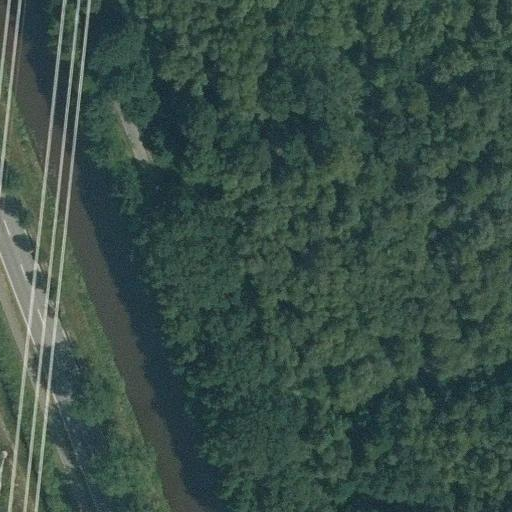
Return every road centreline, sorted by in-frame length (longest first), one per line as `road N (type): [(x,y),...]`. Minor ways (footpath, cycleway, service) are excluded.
road 1 (unclassified): [(80,0),(276,511)]
road 2 (primary): [(0,215),(113,511)]
